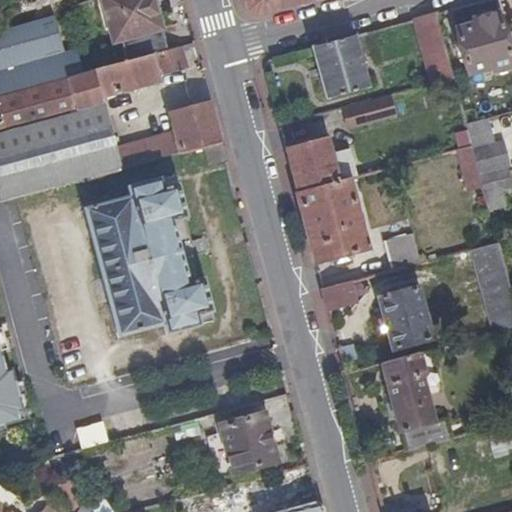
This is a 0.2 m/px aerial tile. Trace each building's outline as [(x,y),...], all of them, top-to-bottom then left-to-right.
[(1,0),(11,34),(65,19),(59,0),(1,0)] [(93,0),(98,17),(105,16),(101,0),(93,0)] [(154,0),(101,0),(105,16),(112,43),(120,42),(125,62),(168,50),(154,0)] [(243,0),(247,12),(256,16),(316,0),(243,0)] [(435,13),(414,19),(431,82),(435,81),(452,76),(435,13)] [(454,29),(468,72),(483,68),(485,74),(509,68),(504,46),(511,43),(511,37),(510,31),(501,33),(495,13),(470,20),(471,25),(454,29)] [(65,19),(11,34),(19,62),(0,66),(0,98),(82,79),(65,19)] [(368,86),(355,35),(312,47),(325,98),(368,86)] [(93,72),(94,76),(100,99),(160,82),(158,76),(201,65),(195,43),(168,50),(125,62),(93,72)] [(120,170),(114,150),(100,99),(94,76),(82,79),(0,98),(0,202),(7,200),(120,170)] [(455,88),(452,76),(435,81),(438,92),(455,88)] [(371,98),(343,106),(347,120),(375,112),(371,98)] [(174,133),(114,150),(120,170),(178,154),(206,146),(220,143),(222,142),(211,102),(168,113),(174,133)] [(468,136),(466,127),(455,130),(459,146),(470,143),(468,136)] [(468,136),(470,143),(480,179),(506,172),(511,171),(504,146),(493,148),(489,131),(468,136)] [(287,160),(295,190),(339,178),(327,137),(284,148),(287,160)] [(210,165),(225,161),(220,143),(206,146),(210,165)] [(459,146),(457,146),(467,185),(480,182),(480,179),(470,143),(459,146)] [(384,149),(354,157),(358,173),(414,158),(412,150),(386,156),(384,149)] [(506,172),(480,179),(480,182),(489,216),(505,212),(501,196),(511,193),(506,172)] [(315,263),(368,249),(349,175),(339,178),(295,190),(306,230),(315,263)] [(159,179),(125,189),(128,201),(82,214),(115,338),(162,325),(165,335),(199,325),(196,316),(212,311),(203,278),(187,282),(171,221),(186,217),(179,188),(163,192),(159,179)] [(385,245),(392,273),(420,266),(413,238),(385,245)] [(511,302),(497,245),(471,252),(492,334),(511,328),(511,302)] [(328,310),(355,303),(351,284),(323,291),(328,310)] [(391,351),(430,342),(417,291),(379,301),(391,351)] [(426,372),(421,352),(382,362),(406,449),(452,437),(447,418),(435,420),(422,373),(426,372)] [(0,425),(15,421),(13,412),(18,411),(7,371),(1,372),(0,367),(0,425)] [(233,473),(277,462),(263,413),(219,425),(233,473)] [(77,449),(106,444),(102,424),(73,429),(77,449)] [(234,485),(182,499),(185,511),(214,511),(235,507),(232,496),(237,495),(234,485)] [(185,511),(182,499),(170,502),(172,511),(185,511)] [(94,511),(87,501),(78,511),(94,511)]
